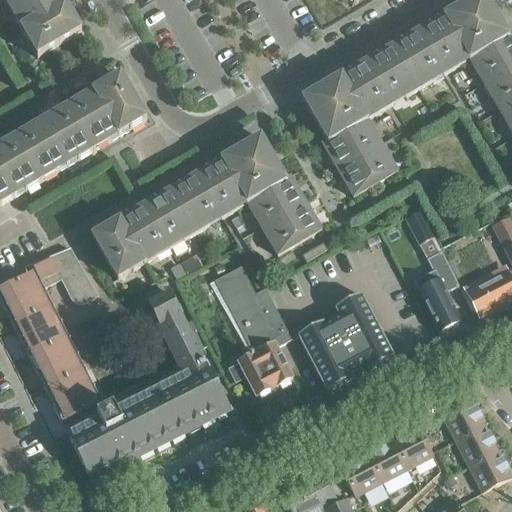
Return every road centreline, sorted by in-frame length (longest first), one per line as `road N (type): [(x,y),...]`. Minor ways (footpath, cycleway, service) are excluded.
road 1 (residential): [(428,0),(199,128),(175,122),(103,0)]
road 2 (residential): [(166,511),(475,358)]
